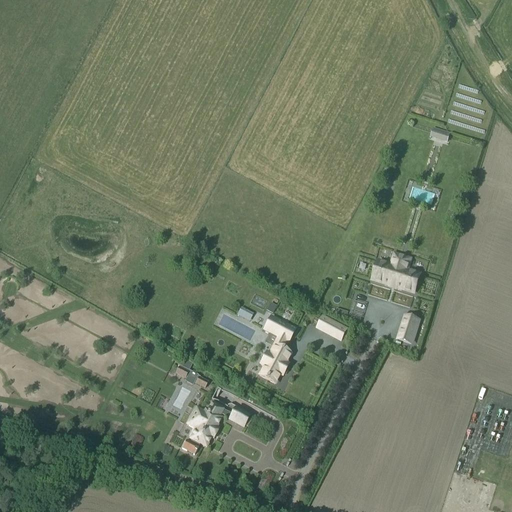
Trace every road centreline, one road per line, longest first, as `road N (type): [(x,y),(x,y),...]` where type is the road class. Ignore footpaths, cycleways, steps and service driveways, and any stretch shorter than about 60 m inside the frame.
road 1 (track): [(250,511),(0,432)]
road 2 (unclassified): [(294,511),(296,489),(373,339)]
